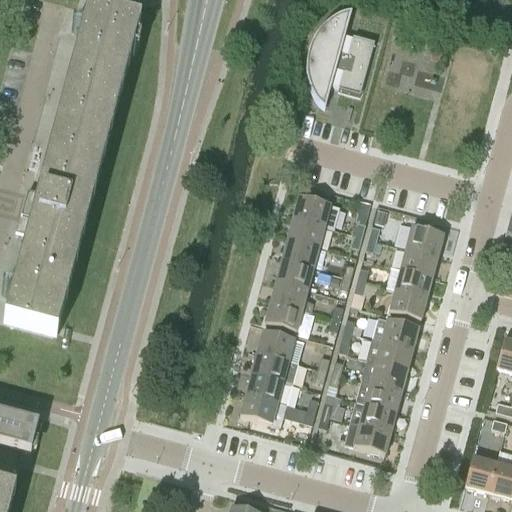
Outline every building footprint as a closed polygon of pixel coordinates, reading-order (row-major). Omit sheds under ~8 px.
[(316,103),(325,112),(331,90),(339,92),(339,93),(361,99),(376,46),(354,40),(354,41),(346,39),(352,16),(339,20),(327,28),(318,37),(311,49),(307,63),(306,76),(310,90),(316,102),(316,103)] [(56,328),(136,28),(92,17),(43,200),(27,196),(17,235),(33,240),(9,328),(53,340),(54,337),(56,328)] [(323,233),(323,232),(332,235),(338,213),(297,202),(291,224),(323,233)] [(382,229),(385,218),(376,216),(373,227),(382,229)] [(286,245),(318,253),(323,233),(291,224),(286,245)] [(355,229),(352,241),(361,243),(364,231),(355,229)] [(405,255),(418,258),(437,263),(443,241),(411,232),(405,255)] [(511,234),(505,232),(502,243),(511,245),(511,234)] [(370,233),(367,245),(375,247),(378,235),(370,233)] [(357,256),(361,243),(352,241),(349,254),(357,256)] [(511,245),(502,243),(500,254),(511,257),(511,245)] [(280,266),(312,274),(318,253),(286,245),(280,266)] [(367,245),(364,256),(372,258),(373,257),(375,248),(375,247),(367,245)] [(497,265),(511,268),(511,257),(500,254),(497,265)] [(405,255),(399,275),(431,284),(437,263),(418,258),(405,255)] [(275,286),(307,295),(312,274),(280,266),(275,286)] [(345,270),(341,282),(350,285),(353,272),(345,270)] [(385,294),(393,297),(425,305),(431,284),(399,275),(391,273),(385,294)] [(359,274),(356,286),(365,289),(368,276),(359,274)] [(336,292),(339,284),(332,282),(329,290),(336,292)] [(347,297),(350,285),(341,282),(338,295),(347,297)] [(275,286),(270,307),(301,316),(310,318),(313,308),(304,306),(307,295),(275,286)] [(362,301),(365,289),(356,286),(353,299),(362,301)] [(420,327),(425,305),(393,297),(388,318),(420,327)] [(351,306),(349,311),(360,314),(362,308),(351,306)] [(296,338),(301,316),(270,307),(264,329),(296,338)] [(333,312),(330,324),(339,326),(342,315),(333,312)] [(418,334),(377,323),(371,345),(412,356),(418,334)] [(335,338),(339,326),(330,324),(327,336),(335,338)] [(346,325),(343,338),(351,340),(354,327),(346,325)] [(256,359),(288,367),(292,369),(297,370),(303,349),(261,338),(256,359)] [(351,340),(343,338),(340,350),(348,352),(351,340)] [(511,379),(511,346),(502,344),(494,374),(511,379)] [(371,345),(365,366),(406,377),(412,356),(371,345)] [(256,359),(250,380),(275,386),(282,388),(291,390),(292,391),(297,370),(292,369),(288,367),(256,359)] [(319,363),(316,375),(325,377),(328,365),(319,363)] [(401,398),(406,377),(365,366),(360,386),(401,398)] [(335,367),(332,379),(340,381),(343,369),(335,367)] [(322,390),(325,377),(316,375),(313,388),(322,390)] [(337,394),(340,381),(332,379),(328,392),(337,394)] [(250,380),(245,401),(285,411),(286,411),(291,390),(282,388),(275,386),(250,380)] [(360,386),(354,408),(395,419),(401,398),(360,386)] [(280,432),(285,411),(245,401),(239,422),(280,432)] [(308,405),(305,417),(314,419),(317,407),(308,405)] [(354,408),(349,428),(390,439),(395,419),(354,408)] [(494,417),(507,421),(510,412),(497,408),(494,417)] [(324,409),(321,421),(328,423),(332,411),(324,409)] [(310,432),(314,419),(305,417),(302,429),(310,432)] [(0,493),(11,496),(18,470),(21,456),(26,458),(33,429),(0,419),(0,493)] [(325,436),(328,423),(321,421),(317,434),(325,436)] [(503,437),(505,428),(492,425),(490,434),(503,437)] [(390,439),(349,428),(343,450),(352,452),(384,461),(390,439)] [(487,498),(493,475),(495,468),(471,462),(463,492),(487,498)] [(511,472),(495,468),(493,475),(487,498),(510,505),(511,497),(511,472)] [(0,511),(6,511),(11,496),(0,493),(0,511)]
